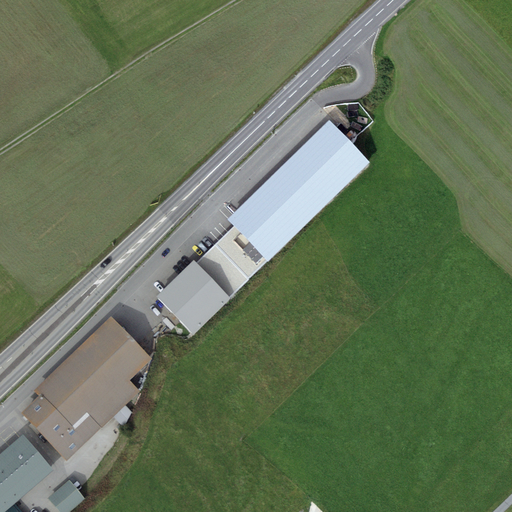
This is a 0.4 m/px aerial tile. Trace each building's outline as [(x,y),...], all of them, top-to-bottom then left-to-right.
[(330,119),(227,219),(234,226),(267,259),(268,261),(371,161),(330,119)] [(267,259),(234,226),(196,262),(229,296),(267,259)] [(194,260),(157,297),(194,334),(231,297),(229,296),(196,262),(194,260)] [(112,317),(33,390),(39,396),(21,412),(66,460),(140,391),(130,380),(152,359),(112,317)] [(23,434),(0,454),(0,511),(3,511),(15,503),(55,471),(23,434)] [(70,480),(48,498),(59,511),(69,511),(86,498),(70,480)] [(22,511),(15,503),(3,511),(22,511)]
